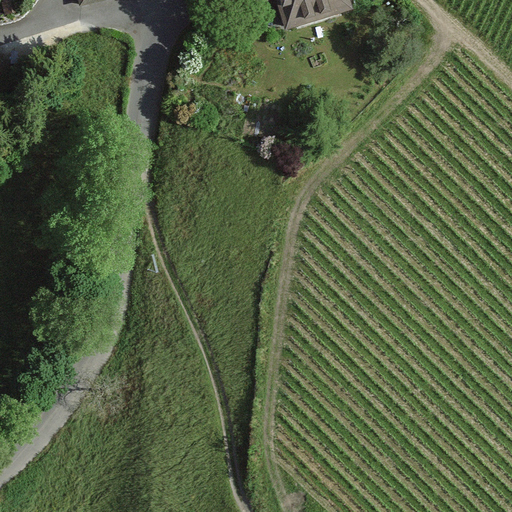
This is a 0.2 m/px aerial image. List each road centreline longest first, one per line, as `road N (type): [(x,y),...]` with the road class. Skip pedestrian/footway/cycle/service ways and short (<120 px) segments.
road 1 (residential): [(189,0),(172,17),(146,89),(128,307),(0,479)]
road 2 (track): [(244,511),(218,375),(137,202)]
